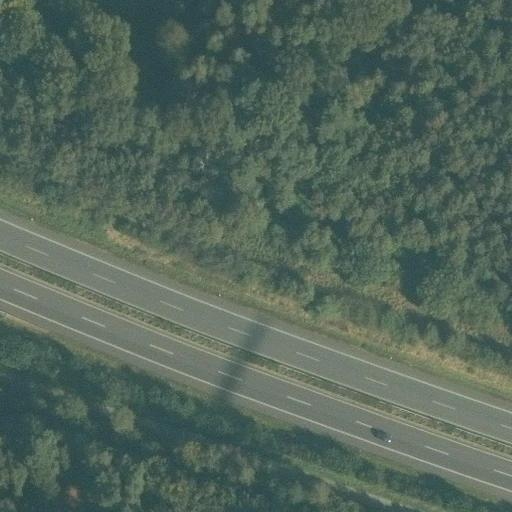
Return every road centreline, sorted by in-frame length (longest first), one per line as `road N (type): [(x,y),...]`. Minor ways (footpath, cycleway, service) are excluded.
road 1 (motorway): [(511,428),(0,239)]
road 2 (motorway): [(0,288),(511,470)]
road 3 (track): [(405,511),(0,388)]
road 4 (track): [(511,324),(215,223)]
road 5 (track): [(0,13),(90,106)]
